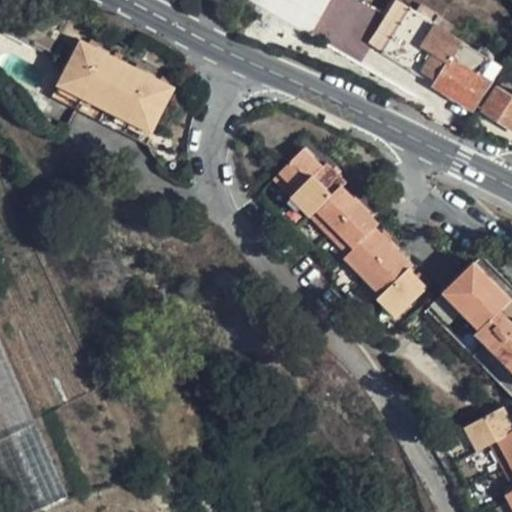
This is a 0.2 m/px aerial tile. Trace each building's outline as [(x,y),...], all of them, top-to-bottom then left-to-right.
[(250,0),(310,35),(330,0),(250,0)] [(383,53),(474,111),(493,81),(480,72),(490,57),(412,8),(399,0),(395,0),(368,43),(383,53)] [(175,90),(83,39),(60,87),(153,134),(175,90)] [(511,88),(505,84),(488,112),(511,128),(511,88)] [(290,195),(323,164),(305,145),(272,177),(290,195)] [(326,160),(323,164),(290,195),(308,214),(341,183),(343,179),(326,160)] [(375,218),(341,183),(308,214),(343,252),(373,222),(375,218)] [(409,259),(373,222),(343,252),(342,255),(378,291),(409,262),(409,259)] [(475,329),(484,338),(509,314),(500,304),(511,293),(478,256),(452,279),(445,285),(480,324),(475,329)] [(409,262),(378,291),(376,294),(393,312),(425,280),(409,262)] [(511,317),(509,314),(484,338),(511,368),(511,317)] [(87,491),(0,317),(0,449),(29,506),(87,491)] [(470,452),(483,446),(510,432),(497,407),(458,428),(470,452)] [(511,430),(510,432),(483,446),(496,469),(511,460),(511,430)] [(511,460),(496,469),(508,492),(511,490),(511,460)] [(511,511),(511,490),(508,492),(501,497),(508,511),(511,511)]
